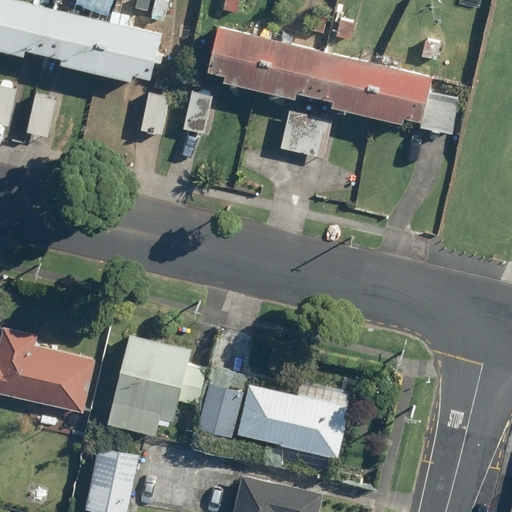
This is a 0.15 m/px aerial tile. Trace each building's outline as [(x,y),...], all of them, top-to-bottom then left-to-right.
[(167,20),(84,0),(0,0),(0,31),(155,68),(167,20)] [(244,0),(221,0),(220,10),(242,13),(244,0)] [(438,65),(221,11),(209,60),(425,114),(438,65)] [(353,41),(358,19),(339,15),(334,37),(353,41)] [(18,86),(0,81),(0,122),(10,125),(18,86)] [(173,94),(148,89),(140,131),(165,136),(173,94)] [(61,96),(35,90),(26,133),(51,139),(61,96)] [(208,134),(213,94),(188,91),(183,131),(208,134)] [(289,109),(279,147),(327,158),(336,120),(289,109)] [(0,327),(0,387),(84,408),(98,351),(0,327)] [(185,345),(130,334),(113,419),(167,430),(185,345)] [(250,378),(238,430),(337,453),(349,401),(250,378)] [(243,387),(207,379),(196,425),(232,434),(243,387)] [(86,507),(112,511),(127,511),(139,451),(98,444),(86,507)] [(316,511),(322,491),(245,471),(234,511),(316,511)] [(56,486),(31,480),(26,504),(51,509),(56,486)]
